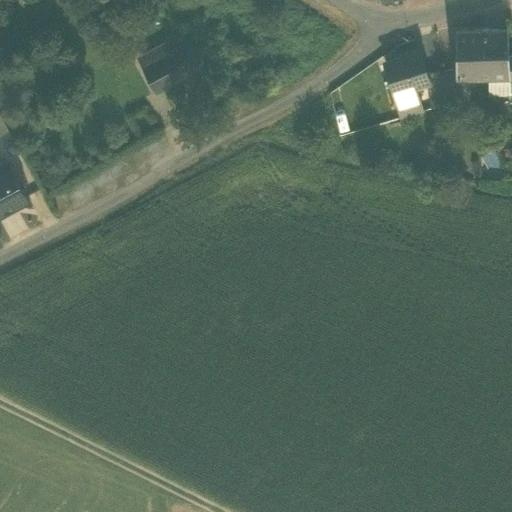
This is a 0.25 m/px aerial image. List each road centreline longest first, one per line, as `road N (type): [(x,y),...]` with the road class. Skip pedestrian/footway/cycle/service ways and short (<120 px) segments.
road 1 (residential): [(0,256),(320,84),(399,27)]
road 2 (track): [(0,402),(222,511)]
